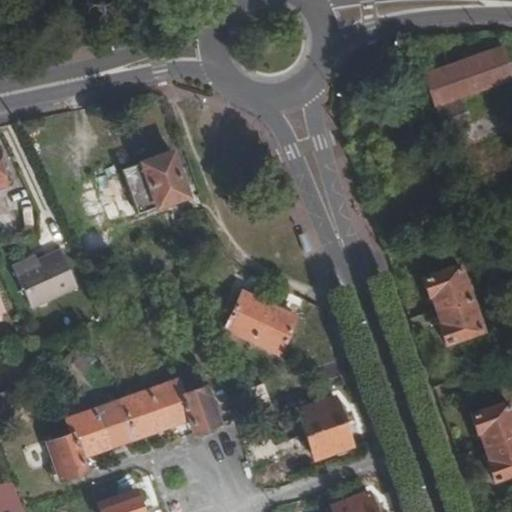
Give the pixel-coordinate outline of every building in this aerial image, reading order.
[(511,71),(501,43),(423,72),(436,109),(440,120),(446,136),(448,135),(453,150),(476,142),(459,96),(511,77),(511,71)] [(436,109),(431,111),(435,122),(440,120),(436,109)] [(174,149),(122,167),(137,211),(190,193),(174,149)] [(122,167),(93,177),(108,221),(137,211),(122,167)] [(80,285),(63,249),(41,260),(18,272),(35,307),(80,285)] [(41,260),(38,255),(15,266),(18,272),(41,260)] [(429,294),(433,293),(437,306),(471,295),(460,262),(422,275),(429,294)] [(242,291),(225,327),(252,341),(269,304),(242,291)] [(0,313),(8,310),(0,292),(0,313)] [(442,320),(439,321),(446,340),(482,328),(471,295),(437,306),(442,320)] [(164,299),(156,302),(162,323),(171,320),(164,299)] [(146,305),(152,326),(162,323),(156,302),(146,305)] [(297,318),(269,304),(252,341),(279,354),(297,318)] [(85,337),(76,344),(90,360),(98,354),(85,337)] [(68,349),(83,366),(90,360),(76,344),(68,349)] [(178,378),(151,388),(166,425),(193,416),(184,392),(179,378),(178,378)] [(265,380),(256,383),(264,406),(273,403),(265,380)] [(209,383),(184,392),(193,416),(197,429),(223,420),(209,383)] [(256,383),(247,387),(255,409),(264,406),(256,383)] [(6,388),(0,390),(0,401),(11,397),(6,388)] [(151,388),(123,397),(137,435),(166,425),(151,388)] [(336,395),(300,408),(309,433),(345,420),(336,395)] [(0,413),(15,407),(11,397),(0,401),(0,413)] [(93,406),(95,407),(109,445),(137,435),(123,397),(122,397),(93,406)] [(477,431),(482,430),(487,444),(511,435),(511,411),(508,399),(471,412),(477,431)] [(67,415),(72,430),(81,454),(109,445),(95,407),(93,406),(67,415)] [(317,456),(353,443),(345,420),(309,433),(317,456)] [(49,438),(60,474),(84,465),(81,454),(72,430),(49,438)] [(271,434),(253,441),(256,450),(275,444),(271,434)] [(495,480),(511,473),(511,435),(487,444),(492,459),(488,460),(495,480)] [(260,460),(278,454),(275,444),(256,450),(260,460)] [(13,478),(1,480),(14,510),(26,505),(13,478)] [(144,511),(136,489),(99,501),(102,511),(144,511)] [(376,511),(369,490),(334,502),(336,511),(376,511)]
